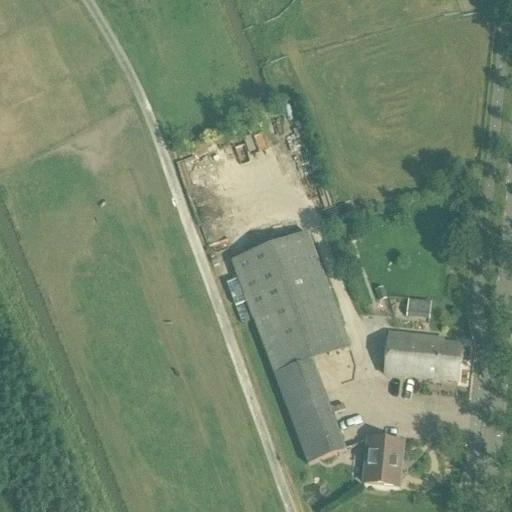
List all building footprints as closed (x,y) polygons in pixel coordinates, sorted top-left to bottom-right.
[(361,241),(354,226),(345,230),(352,245),(361,241)] [(233,265),(309,467),(346,453),(312,363),(350,349),(307,236),(233,265)] [(375,292),(378,300),(380,304),(389,300),(384,289),(375,292)] [(409,302),(407,319),(430,322),(432,304),(409,302)] [(388,336),(384,377),(457,384),(461,347),(443,345),(443,341),(388,336)] [(403,445),(368,442),(364,485),(398,489),(403,445)]
